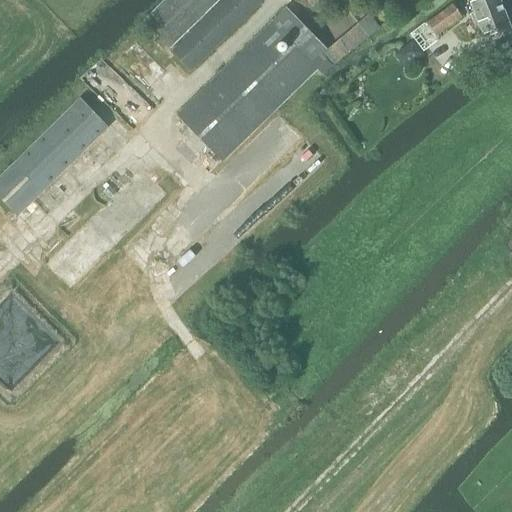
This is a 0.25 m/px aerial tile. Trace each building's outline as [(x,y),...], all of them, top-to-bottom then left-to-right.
[(166,0),(144,22),(170,48),(219,0),(166,0)] [(264,1),(263,0),(225,0),(173,51),(193,71),(264,1)] [(306,0),(317,11),(329,0),(306,0)] [(470,14),(474,24),(480,22),(480,20),(489,17),(488,16),(489,15),(504,9),(500,0),(479,0),(471,3),(474,12),(470,14)] [(453,4),(418,30),(421,34),(416,38),(422,47),(428,43),(429,45),(438,38),(437,36),(463,17),(453,4)] [(312,62),(326,48),(287,9),(177,116),(223,161),(318,68),(312,62)] [(480,22),(474,24),(478,35),(482,33),(484,38),(511,27),(504,9),(489,15),(488,16),(489,17),(480,20),(480,22)] [(359,23),(356,26),(367,38),(370,35),(379,27),(369,15),(359,23)] [(422,54),(413,42),(396,55),(401,62),(409,64),(422,54)] [(81,99),(0,178),(0,198),(18,216),(109,127),(81,99)]
